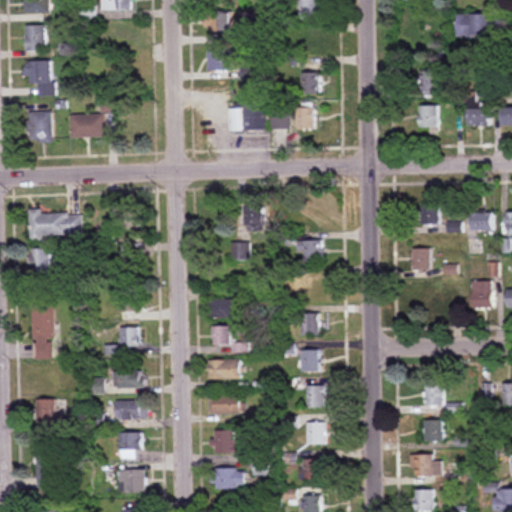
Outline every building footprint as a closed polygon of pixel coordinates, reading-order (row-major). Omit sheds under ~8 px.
[(27,0),(27,13),(49,13),(49,0),(27,0)] [(133,9),(132,0),(104,0),(104,9),(133,9)] [(319,0),(299,0),(299,20),(320,20),(319,0)] [(96,3),(83,3),(83,18),(96,18),(96,3)] [(232,34),(232,12),(208,12),(208,34),(232,34)] [(506,13),(458,13),(458,36),(506,36),(506,13)] [(104,20),(104,38),(133,38),(133,20),(104,20)] [(27,26),(27,52),(48,52),(48,26),(27,26)] [(208,70),(233,70),(233,48),(208,48),(208,70)] [(40,96),(54,96),(54,60),(27,60),(27,83),(40,83),(40,96)] [(129,64),(110,68),(112,82),(132,78),(129,64)] [(422,92),(440,92),(440,70),(422,70),(422,92)] [(303,93),(321,93),(321,72),(303,72),(303,93)] [(102,111),(115,111),(115,96),(102,96),(102,111)] [(292,131),(291,103),(231,103),(232,131),(292,131)] [(298,105),(298,130),(316,130),(316,105),(298,105)] [(439,105),(421,105),(421,128),(439,128),(439,105)] [(470,126),(491,126),(491,108),(470,108),(470,126)] [(29,143),(54,143),(54,112),(29,112),(29,143)] [(107,115),(73,115),(73,138),(107,138),(107,115)] [(142,118),(120,118),(120,138),(142,138),(142,118)] [(422,204),(422,224),(441,224),(441,204),(422,204)] [(247,231),(267,231),(267,206),(247,206),(247,231)] [(43,214),(43,209),(31,210),(31,240),(84,239),(83,213),(43,214)] [(124,258),(141,258),(142,211),(123,211),(123,230),(134,230),(134,243),(124,243),(124,258)] [(495,230),(494,212),(473,213),(473,231),(495,230)] [(324,262),(324,240),(299,240),(299,253),(304,253),(304,262),(324,262)] [(232,243),(232,260),(250,260),(250,243),(232,243)] [(432,248),(414,248),(414,270),(432,270),(432,248)] [(57,249),(31,249),(31,274),(57,274),(57,249)] [(306,277),(306,299),(324,299),(324,277),(306,277)] [(474,308),(494,308),(494,282),(474,282),(474,308)] [(442,288),(425,288),(425,310),(443,310),(442,288)] [(140,312),(140,292),(120,292),(120,312),(140,312)] [(208,300),(208,319),(241,319),(241,300),(208,300)] [(54,360),(54,304),(33,304),(33,360),(54,360)] [(320,335),(320,314),(302,314),(302,335),(320,335)] [(233,352),(250,352),(250,342),(237,343),(236,326),(213,326),(214,345),(233,345),(233,352)] [(106,356),(125,356),(125,348),(140,348),(140,328),(121,328),(121,347),(106,347),(106,356)] [(303,350),(303,373),(320,373),(320,350),(303,350)] [(242,360),(210,360),(210,380),(242,380),(242,360)] [(142,389),(142,371),(114,371),(114,389),(142,389)] [(445,407),(445,385),(425,385),(425,407),(445,407)] [(326,408),(326,386),(307,386),(307,408),(326,408)] [(247,415),(247,396),(212,396),(212,415),(247,415)] [(38,400),(38,423),(57,423),(57,400),(38,400)] [(148,420),(148,402),(117,402),(117,420),(148,420)] [(445,420),(426,420),(426,442),(445,442),(445,420)] [(326,423),(309,423),(309,445),(326,445),(326,423)] [(238,454),(238,431),(214,431),(214,454),(238,454)] [(145,451),(145,433),(121,433),(121,461),(136,461),(136,451),(145,451)] [(38,446),(38,485),(60,485),(60,446),(38,446)] [(444,461),(436,461),(436,455),(413,455),(413,475),(444,475),(444,461)] [(302,480),(324,480),(324,459),(302,459),(302,480)] [(268,462),(256,462),(256,475),(268,475),(268,462)] [(246,469),(213,469),(213,489),(246,489),(246,469)] [(145,495),(145,471),(122,471),(122,495),(145,495)] [(436,489),(417,489),(417,511),(436,511),(436,489)] [(511,489),(498,489),(498,511),(511,511),(511,489)] [(322,511),(322,496),(304,496),(304,511),(322,511)] [(216,499),(215,511),(244,511),(244,499),(216,499)]
